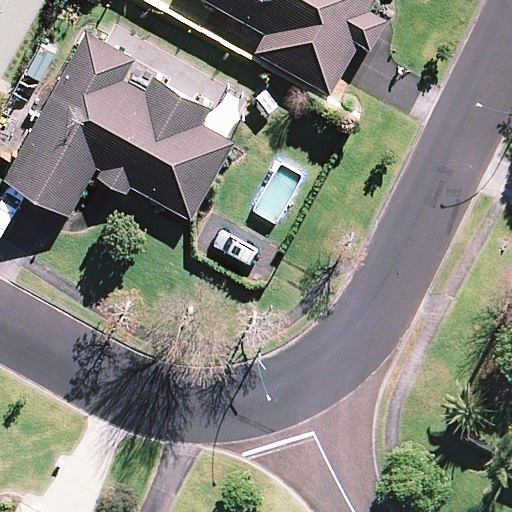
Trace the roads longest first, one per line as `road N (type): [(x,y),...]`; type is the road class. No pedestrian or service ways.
road 1 (residential): [(511,37),(371,324),(336,359),(292,385)]
road 2 (residential): [(292,385),(255,404),(198,406),(92,375),(0,324)]
road 3 (residential): [(361,511),(292,385)]
